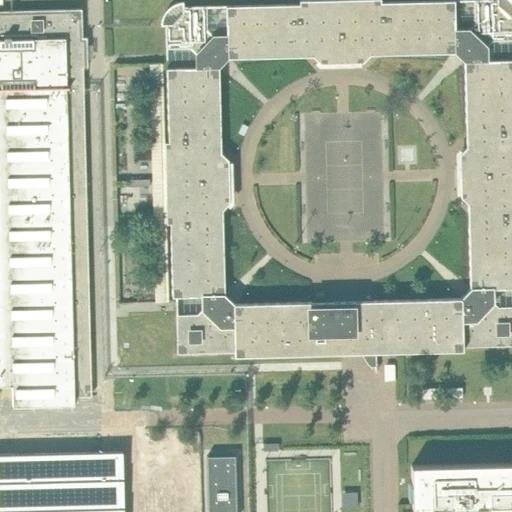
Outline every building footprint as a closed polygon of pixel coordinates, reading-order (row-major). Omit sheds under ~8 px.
[(511,0),(454,0),(380,2),(380,0),(299,0),(299,4),(183,7),(183,2),(179,3),(175,4),(172,5),(168,8),(166,11),(163,14),(162,18),(161,22),(161,26),(165,26),(168,142),(164,142),(166,223),(170,223),(172,296),(175,296),(177,353),(234,352),(234,356),(362,352),(364,357),(367,362),(370,366),(374,366),(374,372),(376,372),(375,352),(463,350),(462,346),(511,345),(511,0)] [(81,9),(0,11),(0,385),(12,385),(12,406),(74,405),(74,396),(91,396),(83,73),(86,67),(86,37),(82,37),(81,9)] [(0,458),(0,511),(125,511),(124,456),(0,458)] [(235,511),(234,457),(206,457),(207,511),(235,511)] [(511,511),(511,462),(411,465),(412,508),(463,506),(468,511),(511,511)]
